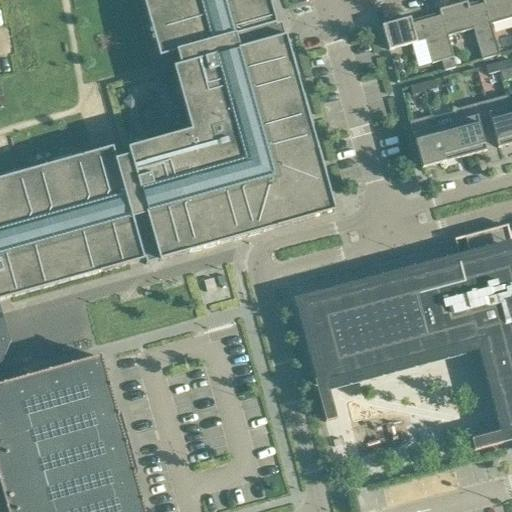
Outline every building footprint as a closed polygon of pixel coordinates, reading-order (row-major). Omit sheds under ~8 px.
[(0,301),(12,299),(28,294),(26,287),(38,284),(40,291),(57,286),(55,279),(82,272),(83,278),(100,274),(98,267),(110,264),(112,270),(129,265),(127,259),(139,256),(141,262),(144,261),(143,261),(144,260),(146,266),(158,262),(159,263),(161,262),(159,256),(186,249),(187,255),(219,246),(217,240),(229,237),(231,243),(262,234),(260,227),(304,216),(326,209),(312,158),(318,156),(309,125),(303,126),(279,42),(285,40),(285,38),(284,38),(280,25),(275,27),(275,26),(276,26),(275,24),(269,25),(261,0),(149,0),(152,11),(146,13),(151,30),(157,28),(161,40),(154,42),(159,59),(176,54),(179,68),(172,70),(173,72),(179,70),(195,128),(214,123),(218,138),(191,146),(189,140),(131,156),(129,150),(127,150),(129,158),(115,161),(112,149),(95,154),(97,160),(71,168),(69,161),(37,170),(39,177),(13,184),(11,177),(0,180),(0,301)] [(511,0),(481,0),(483,4),(484,4),(490,25),(511,18),(511,0)] [(484,4),(483,4),(468,9),(466,3),(438,11),(440,16),(441,16),(447,37),(473,30),(481,61),(499,56),(490,25),(484,4)] [(441,16),(440,16),(411,25),(409,19),(381,27),(388,51),(425,41),(431,65),(441,62),(443,72),(455,68),(453,59),(453,58),(447,37),(441,16)] [(509,61),(497,64),(500,72),(511,69),(509,61)] [(500,72),(497,64),(485,67),(487,75),(500,72)] [(434,81),(422,84),(424,92),(436,89),(434,81)] [(424,92),(422,84),(410,87),(412,96),(424,92)] [(511,144),(511,117),(509,108),(510,108),(507,96),(485,102),(495,140),(497,149),(511,144)] [(483,143),(495,140),(485,102),(450,112),(454,123),(455,123),(464,158),(486,152),(483,143)] [(443,163),(434,128),(435,128),(431,117),(409,123),(421,169),(443,163)] [(454,123),(435,128),(434,128),(443,163),(464,158),(455,123),(454,123)] [(511,247),(506,226),(454,241),(454,242),(464,239),(468,253),(458,256),(460,265),(304,307),(325,383),(474,343),(478,358),(488,356),(508,432),(511,431),(511,247)] [(0,364),(1,363),(10,343),(3,321),(0,310),(0,511),(142,511),(141,504),(140,502),(127,457),(133,455),(132,453),(131,453),(127,436),(127,433),(121,435),(117,420),(109,390),(108,387),(100,361),(101,361),(100,358),(97,359),(98,360),(71,367),(69,367),(69,368),(49,373),(47,374),(27,380),(27,379),(24,380),(4,386),(4,385),(2,386),(0,386),(0,364)]
